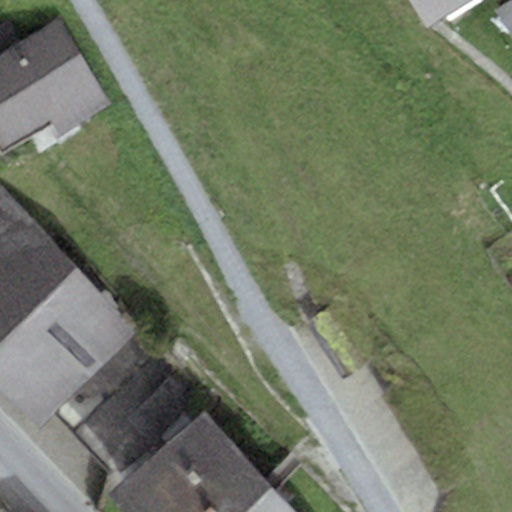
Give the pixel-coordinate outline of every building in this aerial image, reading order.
[(408,0),(425,28),(472,0),(408,0)] [(511,0),(495,11),(511,38),(511,0)] [(62,19),(0,57),(0,136),(8,149),(53,122),(61,136),(114,104),(105,89),(62,19)] [(135,335),(0,185),(0,391),(32,427),(135,335)] [(291,511),(203,414),(110,497),(123,511),(291,511)]
